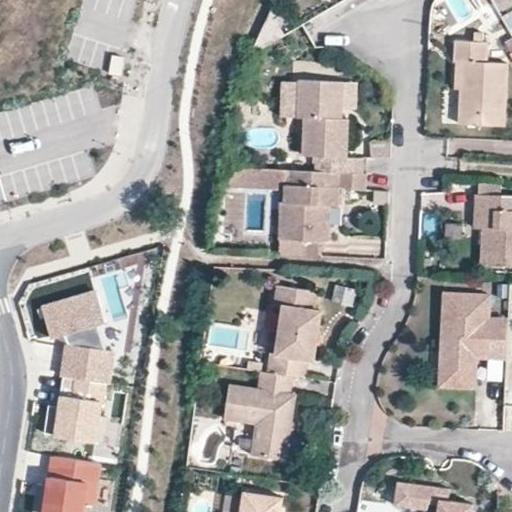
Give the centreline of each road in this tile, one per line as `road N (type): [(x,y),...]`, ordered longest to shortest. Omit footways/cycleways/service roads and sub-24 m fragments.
road 1 (residential): [(351,443),(365,353),(394,315),(403,276),(414,0)]
road 2 (residential): [(0,241),(51,227),(140,182),(157,126),(175,0)]
road 3 (residential): [(351,443),(511,450)]
road 4 (residential): [(0,475),(12,374),(0,318)]
